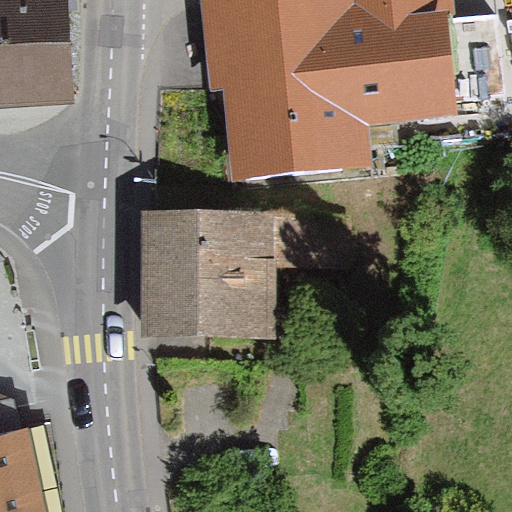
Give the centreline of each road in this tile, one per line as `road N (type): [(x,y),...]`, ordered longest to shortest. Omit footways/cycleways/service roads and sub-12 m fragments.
road 1 (secondary): [(118,511),(103,349),(105,198)]
road 2 (secondary): [(105,198),(116,0)]
